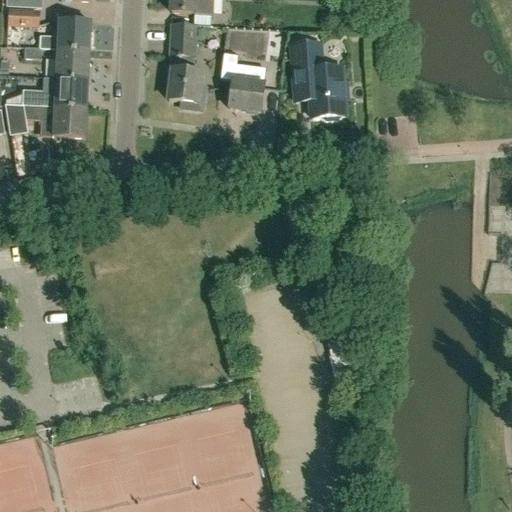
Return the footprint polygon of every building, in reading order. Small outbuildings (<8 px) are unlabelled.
[(7,0),(7,8),(7,9),(30,10),(42,10),(42,0),(7,0)] [(172,0),(171,15),(210,17),(211,0),(172,0)] [(8,13),(7,30),(39,31),(39,14),(8,13)] [(57,54),(90,55),(92,25),(59,24),(58,40),(40,40),(39,52),(41,52),(41,53),(57,54)] [(194,46),(197,46),(198,29),(170,27),(169,46),(171,45),(171,58),(178,59),(178,73),(173,72),(169,103),(181,105),(180,111),(202,114),(205,90),(199,90),(201,77),(191,75),(194,58),(194,46)] [(319,47),(292,49),(296,105),(311,104),(312,122),(323,121),(326,124),(337,123),(340,120),(344,120),(343,102),(347,102),(346,88),(342,88),(340,72),(321,73),(319,47)] [(39,52),(24,51),(24,62),(41,63),(41,53),(41,52),(39,52)] [(89,83),(90,55),(57,54),(56,81),(89,83)] [(267,71),(248,69),(237,68),(238,59),(224,57),(220,83),(232,84),(229,111),(260,114),(263,87),(265,87),(267,71)] [(22,98),(21,109),(23,109),(39,110),(55,111),(87,112),(89,83),(56,81),(48,81),(47,94),(22,93),(22,98)] [(24,120),(23,109),(21,109),(6,109),(10,138),(27,135),(24,120)] [(23,109),(24,120),(54,122),(53,141),(86,142),(87,112),(55,111),(39,110),(23,109)] [(327,349),(338,396),(362,390),(351,344),(327,349)]
